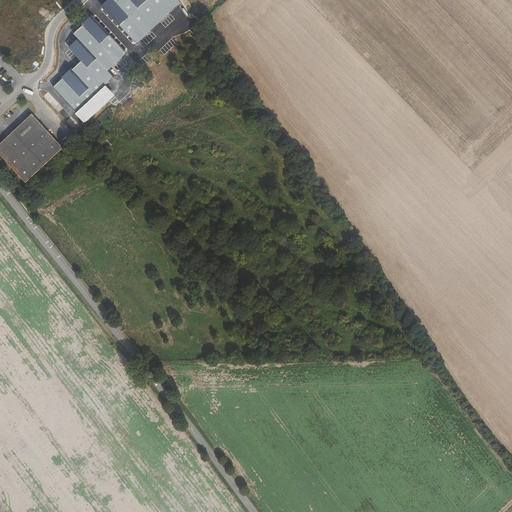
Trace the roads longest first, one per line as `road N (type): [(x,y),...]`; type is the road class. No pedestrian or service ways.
road 1 (secondary): [(254,511),(0,185)]
road 2 (residential): [(78,0),(52,28),(46,65),(0,110)]
